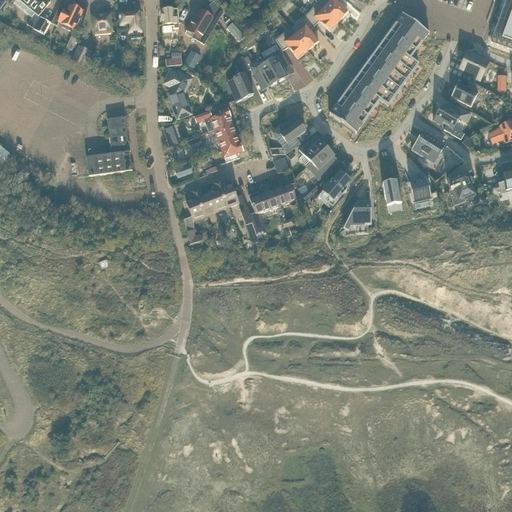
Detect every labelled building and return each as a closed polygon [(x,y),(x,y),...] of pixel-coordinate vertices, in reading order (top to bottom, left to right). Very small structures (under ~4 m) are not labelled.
[(38,17),(51,3),(47,0),(16,0),(14,3),(32,18),(27,25),(34,30),(44,36),(51,24),(40,18),(38,17)] [(339,23),(348,13),(337,3),(339,0),(321,0),(318,4),(339,23)] [(511,3),(508,14),(502,14),(493,39),(511,45),(511,3)] [(204,46),(223,14),(214,4),(205,12),(207,14),(205,16),(198,12),(197,15),(195,17),(188,30),(195,34),(193,36),(192,38),(204,46)] [(330,32),(339,23),(318,4),(305,17),(314,27),(319,22),(330,32)] [(82,12),(70,7),(67,13),(64,12),(65,11),(64,11),(59,8),(51,24),(57,27),(59,23),(62,24),(62,25),(64,26),(63,28),(70,32),(71,30),(73,30),(75,26),(76,26),(80,19),(79,19),(82,12)] [(168,9),(168,8),(166,7),(165,7),(164,8),(163,9),(163,11),(162,11),(162,16),(161,16),(161,17),(162,17),(163,28),(163,29),(163,33),(164,33),(172,33),(172,30),(177,30),(179,29),(177,10),(174,11),(174,10),(169,10),(168,9)] [(141,14),(138,12),(139,11),(139,10),(139,9),(138,9),(138,10),(139,10),(138,11),(138,12),(134,12),(134,13),(119,14),(120,18),(119,19),(119,21),(116,21),(117,27),(127,26),(129,27),(129,34),(131,34),(131,39),(130,40),(131,41),(131,40),(140,39),(141,40),(141,39),(140,39),(140,33),(141,33),(140,18),(141,18),(141,14),(142,14),(142,13),(143,13),(142,13),(141,13),(141,14)] [(111,31),(112,31),(110,15),(92,17),(94,32),(95,35),(111,34),(111,31)] [(410,59),(429,35),(416,26),(403,16),(330,116),(343,125),(356,135),(380,101),(388,107),(419,65),(410,59)] [(308,51),(318,43),(309,32),(314,27),(305,17),(300,22),(305,28),(295,35),(308,51)] [(232,24),(227,29),(240,42),(245,38),(232,24)] [(268,31),(264,25),(259,32),(261,35),(268,31)] [(295,35),(289,41),(284,34),(276,41),(283,52),(289,48),(298,60),(308,51),(295,35)] [(76,40),(71,38),(66,49),(71,51),(76,40)] [(90,52),(79,47),(72,61),(83,66),(90,52)] [(190,51),(183,64),(193,70),(200,57),(190,51)] [(283,56),(280,51),(265,59),(278,83),(288,78),(282,68),(288,65),(283,56)] [(464,67),(461,72),(474,78),(480,81),(483,76),(489,63),(468,53),(462,66),(464,67)] [(166,68),(174,67),(182,67),(181,60),(181,59),(181,54),(178,54),(172,55),(172,60),(166,61),(166,68)] [(238,61),(243,73),(249,71),(247,66),(244,60),(243,58),(238,61)] [(278,83),(265,59),(250,68),(253,73),(252,73),(257,82),(263,79),(268,88),(278,83)] [(178,75),(172,72),(171,71),(164,85),(171,88),(168,94),(177,121),(192,115),(184,95),(192,80),(179,73),(178,75)] [(139,73),(129,73),(129,83),(139,83),(139,73)] [(251,93),(242,73),(225,81),(230,92),(236,89),(240,98),(251,93)] [(458,85),(451,98),(471,108),(477,96),(483,99),(487,91),(469,82),(468,83),(470,84),(467,90),(465,89),(458,85)] [(442,107),(433,122),(442,126),(443,125),(446,127),(444,131),(450,135),(461,141),(464,135),(454,130),(459,120),(465,123),(470,115),(457,108),(456,108),(458,109),(455,115),(442,107)] [(209,134),(215,132),(214,130),(231,124),(229,117),(230,117),(227,109),(220,112),(221,114),(218,115),(219,115),(204,121),(209,134)] [(197,123),(211,118),(209,112),(195,117),(197,123)] [(132,172),(132,169),(125,118),(107,120),(111,155),(87,158),(89,177),(132,172)] [(292,128),(291,127),(288,122),(285,124),(281,127),(276,131),(280,136),(276,139),(287,155),(300,145),(296,139),(305,133),(298,123),(292,128)] [(490,136),(493,134),(496,144),(493,144),(493,145),(503,143),(503,145),(511,142),(511,122),(511,123),(510,122),(500,128),(500,129),(489,135),(490,136)] [(222,151),(239,145),(231,124),(214,130),(215,132),(222,151)] [(445,146),(433,139),(425,134),(421,140),(419,138),(411,151),(430,162),(437,151),(441,153),(445,147),(445,146)] [(312,165),(327,150),(319,142),(311,149),(307,144),(299,151),(311,164),(312,165)] [(236,155),(243,153),(240,144),(239,145),(222,151),(226,163),(237,159),(236,155)] [(319,181),(331,170),(326,165),(334,158),(327,150),(312,165),(311,164),(306,168),(319,181)] [(275,169),(287,165),(285,159),(273,163),(275,169)] [(278,175),(289,170),(287,165),(275,169),(278,175)] [(190,166),(175,171),(178,179),(192,174),(190,166)] [(511,167),(501,169),(506,193),(511,191),(511,167)] [(323,192),(333,200),(340,192),(343,195),(347,190),(345,189),(350,182),(340,173),(323,192)] [(469,181),(467,176),(466,174),(465,175),(461,177),(459,177),(448,181),(447,182),(447,183),(451,191),(450,191),(450,192),(449,193),(453,205),(453,204),(455,210),(476,202),(474,196),(475,196),(471,187),(473,186),(471,180),(469,181)] [(428,185),(421,187),(420,182),(409,184),(415,211),(432,208),(428,185)] [(396,183),(382,185),(388,214),(402,211),(396,183)] [(292,190),(295,189),(294,185),(291,186),(291,185),(276,191),(282,206),(289,204),(290,205),(291,206),(293,206),(294,205),(295,203),(295,202),(296,201),(292,190)] [(318,190),(314,185),(308,192),(312,196),(318,190)] [(239,205),(236,198),(232,187),(223,190),(220,191),(228,212),(230,211),(229,209),(239,205)] [(227,212),(228,212),(220,191),(217,192),(209,195),(216,213),(226,210),(227,212)] [(259,214),(282,206),(276,191),(259,197),(258,194),(249,197),(254,211),(256,215),(259,214)] [(206,217),(216,213),(209,195),(201,198),(198,199),(206,220),(207,220),(206,217)] [(242,196),(236,198),(239,205),(246,227),(252,224),(248,213),(242,196)] [(205,221),(206,220),(198,199),(195,201),(187,204),(192,217),(184,220),(190,245),(202,242),(200,235),(195,237),(194,231),(194,222),(204,218),(205,221)] [(371,204),(371,203),(370,203),(365,203),(363,203),(357,203),(355,209),(351,209),(351,215),(348,221),(345,227),(344,228),(348,231),(364,231),(364,226),(371,226),(371,206),(371,204)] [(256,215),(254,211),(248,213),(252,224),(257,237),(266,234),(259,214),(256,215)] [(250,238),(257,237),(252,224),(246,227),(250,238)] [(283,230),(282,231),(285,239),(292,236),(288,228),(283,230)]
